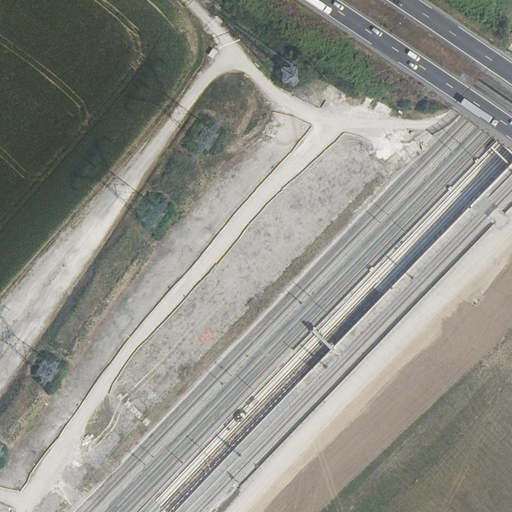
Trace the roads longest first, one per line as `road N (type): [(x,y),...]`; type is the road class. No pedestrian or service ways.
road 1 (track): [(192,0),(295,113),(368,128),(449,117),(511,52)]
road 2 (track): [(243,511),(511,229)]
road 3 (motorway): [(319,0),(511,128)]
road 4 (motorway): [(511,74),(401,0)]
